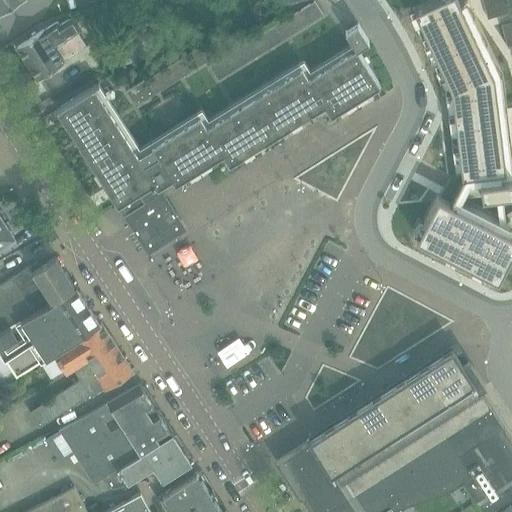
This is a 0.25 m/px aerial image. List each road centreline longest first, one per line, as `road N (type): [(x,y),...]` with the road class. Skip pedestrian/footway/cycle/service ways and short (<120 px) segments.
road 1 (tertiary): [(211,434),(29,154)]
road 2 (residential): [(211,434),(289,383),(361,254),(374,246)]
road 3 (unclassified): [(373,199),(412,111),(393,47),(363,0)]
road 4 (residential): [(503,315),(374,246)]
